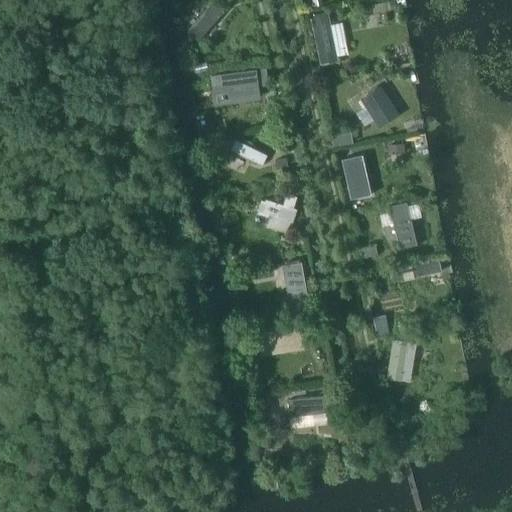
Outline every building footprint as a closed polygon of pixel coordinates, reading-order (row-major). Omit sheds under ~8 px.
[(215,0),(188,31),(200,41),(232,6),(225,0),(215,0)] [(318,67),(337,64),(336,57),(331,30),(328,13),(309,17),(318,67)] [(254,70),(210,76),(212,94),(257,88),(254,70)] [(377,84),(349,103),(365,128),(374,122),(379,130),(399,117),(377,84)] [(235,137),(228,151),(261,167),(268,153),(235,137)] [(351,201),(371,196),(361,156),(341,161),(351,201)] [(283,207),(264,201),(260,216),(292,225),(296,211),(294,210),(297,198),(287,194),(283,207)] [(406,203),(388,207),(397,250),(415,246),(406,203)] [(389,269),(392,285),(442,273),(438,258),(389,269)] [(307,311),(299,265),(283,268),(285,276),(275,278),(281,315),(307,311)] [(253,337),(256,358),(304,349),(300,329),(253,337)] [(395,340),(389,381),(401,383),(408,342),(395,340)] [(290,431),(329,427),(325,396),(286,400),(290,431)]
